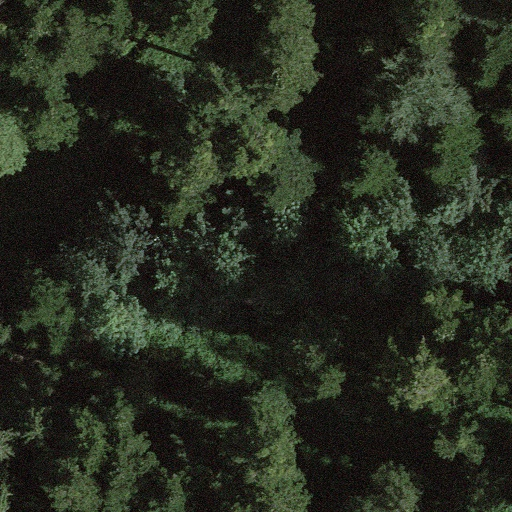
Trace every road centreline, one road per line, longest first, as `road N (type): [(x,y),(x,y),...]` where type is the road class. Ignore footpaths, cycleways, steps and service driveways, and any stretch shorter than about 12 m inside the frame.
road 1 (track): [(0,367),(206,308),(511,267)]
road 2 (track): [(0,202),(157,0)]
